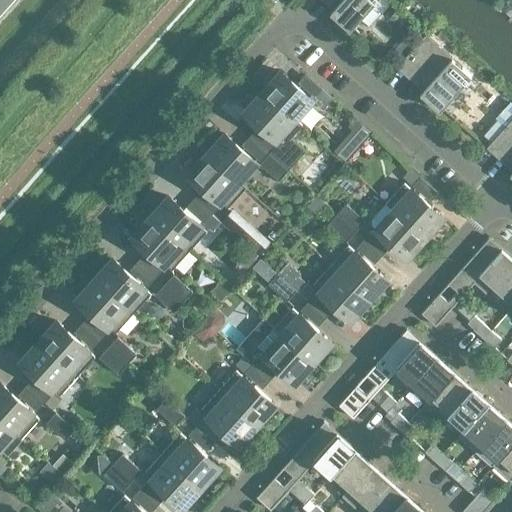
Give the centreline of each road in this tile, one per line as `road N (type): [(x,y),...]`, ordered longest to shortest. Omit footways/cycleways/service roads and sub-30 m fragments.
road 1 (residential): [(0,343),(292,15)]
road 2 (residential): [(498,206),(292,15)]
road 3 (residential): [(441,511),(318,405)]
road 4 (residential): [(511,408),(403,311)]
road 5 (residential): [(498,206),(403,311)]
road 6 (residential): [(403,311),(318,405)]
